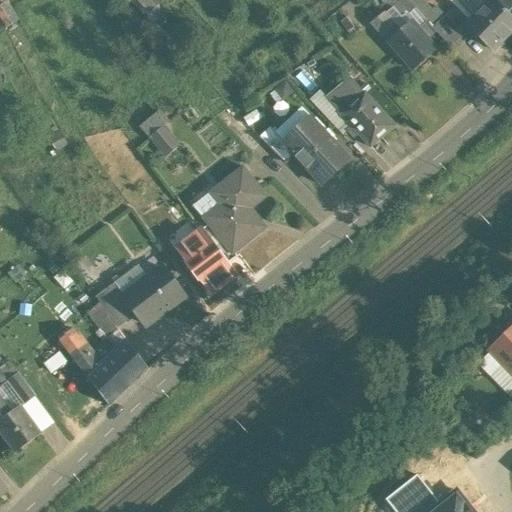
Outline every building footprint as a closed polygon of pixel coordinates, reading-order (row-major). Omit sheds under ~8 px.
[(126,0),(151,24),(167,8),(161,1),(161,0),(126,0)] [(184,0),(182,0),(171,10),(180,20),(193,10),(184,0)] [(414,8),(407,0),(383,0),(390,9),(391,8),(399,16),(406,17),(414,9),(414,8)] [(423,0),(422,0),(407,0),(414,8),(423,0)] [(445,17),(435,7),(431,10),(423,0),(414,8),(414,9),(428,23),(442,40),(451,31),(447,27),(450,23),(445,17)] [(445,17),(456,8),(448,0),(442,0),(435,7),(445,17)] [(511,30),(511,20),(493,0),(491,0),(469,22),(466,25),(469,28),(493,50),(511,30)] [(511,0),(493,0),(511,20),(511,0)] [(15,22),(5,5),(0,7),(0,19),(5,28),(15,22)] [(469,22),(456,8),(445,17),(450,23),(447,27),(451,31),(453,29),(461,37),(469,28),(466,25),(469,22)] [(414,9),(406,17),(412,23),(419,31),(423,28),(428,23),(414,9)] [(412,23),(400,33),(383,13),(371,24),(410,69),(434,49),(425,38),(429,35),(423,28),(419,31),(412,23)] [(451,31),(442,40),(450,47),(461,37),(453,29),(451,31)] [(351,80),(327,100),(351,128),(347,132),(352,137),(356,133),(369,148),(394,127),(351,80)] [(348,160),(311,121),(285,144),(284,145),(293,155),(321,185),(348,160)] [(164,128),(149,140),(167,162),(182,150),(164,128)] [(276,134),(265,144),(284,163),(293,155),(284,145),(285,144),(276,134)] [(265,197),(242,168),(219,187),(224,194),(215,201),(220,208),(204,221),(208,226),(221,243),(223,241),(234,254),(259,233),(252,224),(258,219),(250,210),(265,197)] [(208,226),(201,231),(227,265),(237,258),(234,254),(223,241),(221,243),(208,226)] [(227,265),(201,231),(177,249),(189,264),(187,265),(198,280),(200,279),(211,293),(235,275),(227,265)] [(138,265),(114,283),(125,297),(148,278),(138,265)] [(68,269),(55,278),(64,291),(76,282),(68,269)] [(125,297),(123,297),(135,313),(145,326),(183,298),(161,269),(148,278),(125,297)] [(114,283),(95,298),(116,327),(135,313),(123,297),(125,297),(114,283)] [(117,330),(98,304),(87,314),(108,338),(117,330)] [(511,323),(497,339),(501,344),(511,333),(511,323)] [(100,369),(74,336),(78,332),(74,327),(59,342),(88,380),(100,369)] [(108,338),(104,341),(116,354),(127,343),(117,330),(108,338)] [(511,333),(501,344),(492,353),(501,363),(498,366),(511,379),(511,333)] [(147,370),(127,343),(116,354),(100,369),(88,380),(108,407),(147,370)] [(429,356),(418,359),(426,387),(450,380),(444,359),(431,363),(429,356)] [(10,365),(0,372),(0,388),(7,384),(6,383),(17,375),(10,365)] [(35,398),(17,375),(6,383),(7,384),(24,406),(35,398)] [(20,408),(9,416),(0,402),(0,434),(14,454),(40,435),(20,408)] [(385,499),(394,511),(429,511),(439,504),(416,475),(385,499)] [(470,511),(455,492),(439,504),(429,511),(470,511)]
